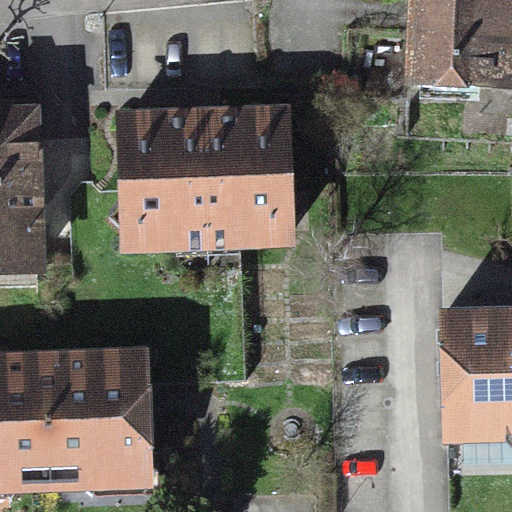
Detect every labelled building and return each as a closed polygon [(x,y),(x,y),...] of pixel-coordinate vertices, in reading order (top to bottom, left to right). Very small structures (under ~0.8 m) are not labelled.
[(507,0),(405,0),(406,57),(507,57),(507,0)] [(23,91),(0,91),(0,243),(26,243),(23,91)] [(272,97),(105,99),(107,223),(273,221),(272,97)] [(511,463),(511,319),(418,322),(420,465),(511,463)] [(125,336),(0,341),(0,478),(130,473),(125,336)]
